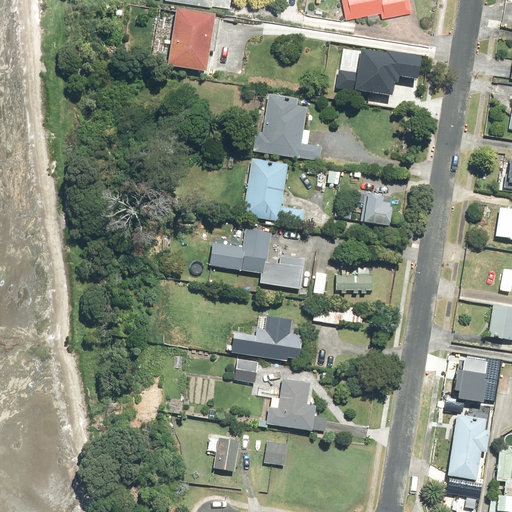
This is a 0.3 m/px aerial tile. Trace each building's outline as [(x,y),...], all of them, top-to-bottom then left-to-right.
[(338,0),(342,18),(364,14),(366,23),(409,13),(406,0),(338,0)] [(211,18),(211,16),(172,10),(163,68),(202,74),(206,52),(213,53),(218,19),(211,18)] [(337,70),(334,87),(389,96),(391,84),(394,84),(395,78),(415,82),(419,56),(385,51),(384,55),(343,49),(339,71),(337,70)] [(253,133),(250,153),(297,160),(297,159),(317,162),(319,147),(305,145),(307,132),(301,131),(305,108),(294,107),(295,100),(266,95),(261,123),(251,121),(249,132),(253,133)] [(511,157),(508,157),(507,162),(506,162),(502,188),(511,190),(511,157)] [(286,165),(249,159),(240,217),(276,223),(276,222),(301,226),(303,211),(279,208),(286,165)] [(358,223),(385,228),(389,205),(379,203),(379,198),(368,196),(368,193),(364,193),(358,223)] [(257,284),(297,290),(302,259),(278,256),(277,265),(264,263),(269,234),(243,230),(240,248),(210,244),(207,267),(258,274),(257,284)] [(334,275),(333,291),(339,291),(339,294),(344,294),(344,291),(352,291),(352,294),(356,294),(356,291),(359,291),(359,294),(364,294),(364,291),(369,292),(369,276),(364,275),(364,269),(353,269),(353,273),(356,273),(356,275),(345,275),(345,269),(339,269),(339,275),(334,275)] [(325,275),(315,273),(312,293),(322,295),(325,275)] [(337,326),(337,321),(359,325),(361,310),(340,307),(340,303),(325,300),(322,317),(318,316),(317,323),(337,326)] [(511,339),(511,309),(491,306),(486,338),(511,342),(511,339)] [(231,334),(228,354),(285,363),(285,359),(296,360),(300,332),(289,331),(290,321),(257,316),(255,329),(254,329),(253,337),(231,334)] [(456,390),(455,399),(480,403),(484,379),(482,379),(485,362),(463,359),(461,371),(456,371),(453,389),(456,390)] [(257,363),(236,360),(232,381),(253,384),(257,363)] [(263,425),(309,432),(309,430),(323,432),(325,419),(311,417),(313,407),(304,405),(307,384),(280,380),(277,399),(270,398),(269,408),(266,408),(263,425)] [(484,421),(455,415),(443,476),(473,482),(478,453),(483,454),(487,432),(482,431),(484,421)] [(233,442),(216,439),(211,469),(228,472),(233,442)] [(502,444),(498,443),(494,482),(502,483),(500,497),(489,496),(487,511),(511,511),(511,466),(510,466),(511,454),(509,450),(506,447),(502,444)] [(478,485),(468,483),(465,502),(475,503),(478,485)]
